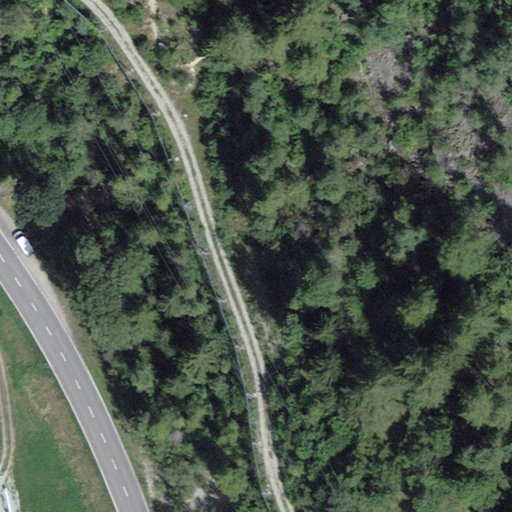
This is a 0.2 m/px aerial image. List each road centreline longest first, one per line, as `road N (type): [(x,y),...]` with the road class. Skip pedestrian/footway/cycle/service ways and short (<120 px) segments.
road 1 (track): [(289,511),(257,362),(182,135),(94,0)]
road 2 (secondary): [(0,254),(78,386),(133,511)]
